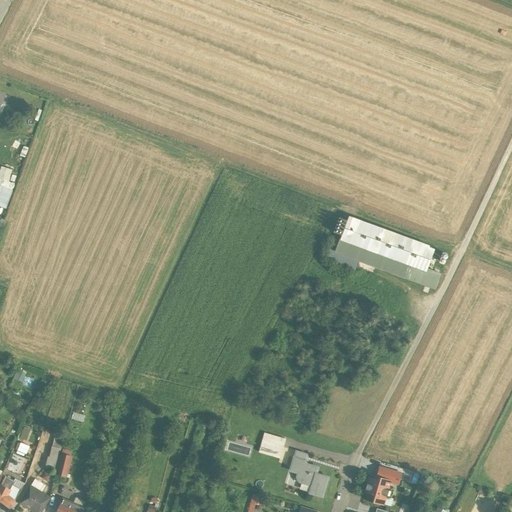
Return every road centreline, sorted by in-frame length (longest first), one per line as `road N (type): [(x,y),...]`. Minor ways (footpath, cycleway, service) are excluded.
road 1 (track): [(511,269),(0,78)]
road 2 (track): [(511,143),(356,456)]
